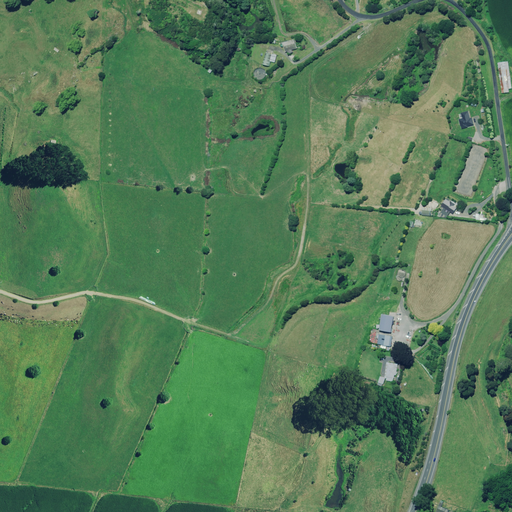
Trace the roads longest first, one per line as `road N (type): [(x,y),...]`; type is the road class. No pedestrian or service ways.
road 1 (trunk): [(511,232),(467,314),(415,511)]
road 2 (unclassified): [(449,0),(491,49),(511,193)]
